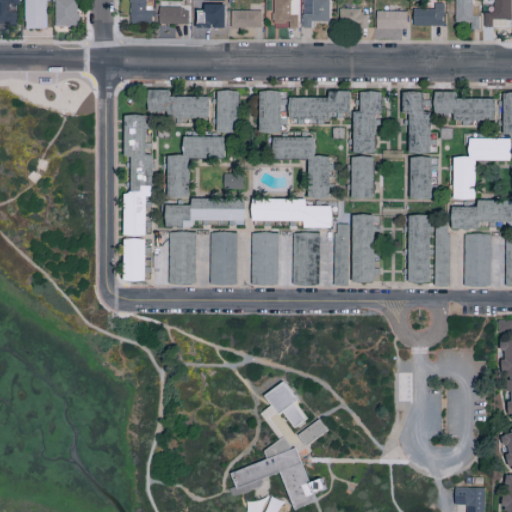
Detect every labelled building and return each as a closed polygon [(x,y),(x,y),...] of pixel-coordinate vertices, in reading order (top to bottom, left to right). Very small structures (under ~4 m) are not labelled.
[(16,0),(0,0),(0,21),(13,22),(13,10),(6,10),(6,4),(16,4),(16,0)] [(42,28),(42,0),(21,0),(21,28),(42,28)] [(51,0),(52,26),(74,25),(73,0),(51,0)] [(126,0),(127,22),(151,22),(151,10),(143,10),(142,0),(126,0)] [(269,0),(270,27),(295,27),(294,0),(269,0)] [(325,0),(299,0),(300,23),(326,23),(325,0)] [(451,0),(451,22),(467,22),(467,29),(475,29),(475,16),(469,15),(468,0),(451,0)] [(481,27),(507,26),(506,0),(489,0),(490,12),(480,12),(481,27)] [(409,25),(439,25),(439,3),(431,3),(431,8),(409,8),(409,25)] [(185,23),(184,7),(156,7),(156,23),(185,23)] [(357,8),(336,8),(336,27),(364,28),(364,14),(357,14),(357,8)] [(257,10),(228,10),(228,28),(258,28),(257,10)] [(403,11),(373,10),(373,28),(403,29),(403,11)] [(166,95),(166,89),(143,89),(143,111),(164,111),(164,118),(206,118),(206,95),(166,95)] [(235,90),(213,90),(213,132),(235,132),(235,90)] [(256,90),(255,132),(277,133),(278,90),(256,90)] [(325,98),(286,96),(285,123),(326,124),(326,111),(333,111),(333,117),(344,118),(345,91),(325,90),(325,98)] [(378,91),(357,91),(357,111),(349,111),(350,153),(371,153),(371,131),(374,131),(374,113),(378,113),(378,91)] [(427,111),(420,111),(420,91),(399,91),(399,114),(406,114),(405,153),(427,153),(427,111)] [(452,98),(452,91),(431,91),(430,112),(450,112),(450,118),(460,118),(460,121),(492,122),(492,99),(452,98)] [(511,92),(499,92),(500,134),(511,134),(511,138),(511,137),(511,92)] [(142,114),(120,114),(120,158),(127,158),(127,194),(120,194),(120,235),(141,235),(141,202),(149,202),(149,154),(142,154),(142,114)] [(164,154),(164,196),(185,196),(185,158),(221,158),(221,136),(179,136),(179,154),(164,154)] [(305,159),(304,197),(326,198),(326,175),(331,175),(331,164),(325,164),(325,156),(311,156),(311,137),(269,137),(269,158),(305,159)] [(507,138),(465,139),(466,156),(450,157),(450,198),(472,197),(471,160),(508,160),(507,138)] [(370,156),(348,156),(347,198),(369,198),(370,156)] [(407,156),(406,198),(429,199),(429,164),(428,164),(429,156),(407,156)] [(239,189),(239,174),(220,173),(219,188),(239,189)] [(241,220),(241,198),(188,198),(187,205),(162,205),(162,226),(189,227),(189,220),(241,220)] [(327,227),(327,206),(299,205),(299,199),(248,198),(248,225),(272,225),(272,219),(299,220),(299,227),(327,227)] [(448,206),(448,228),(476,228),(476,223),(511,222),(511,199),(473,200),(473,206),(448,206)] [(371,215),(349,214),(348,282),(370,282),(371,215)] [(427,215),(405,214),(404,283),(426,283),(427,215)] [(329,285),(344,285),(346,224),(331,223),(329,285)] [(445,286),(446,225),(431,225),(431,285),(445,286)] [(192,284),(191,232),(165,232),(165,284),(192,284)] [(233,232),(206,232),(206,284),(232,284),(233,232)] [(248,232),(247,285),(273,285),(274,233),(248,232)] [(289,285),(315,285),(313,232),(288,233),(289,285)] [(486,286),(487,234),(461,234),(459,286),(486,286)] [(511,234),(511,238),(502,238),(501,284),(511,284),(511,234)] [(120,239),(119,280),(141,281),(141,257),(147,257),(147,247),(141,247),(141,239),(120,239)] [(494,333),(511,333),(511,319),(494,319),(494,333)] [(506,420),(511,419),(511,337),(497,339),(499,358),(497,359),(499,379),(502,379),(506,420)] [(289,427),(304,417),(278,382),(261,395),(275,414),(278,412),(289,427)] [(298,436),(305,446),(325,432),(318,421),(298,436)] [(511,429),(500,432),(506,470),(511,469),(511,429)] [(295,509),(317,500),(314,494),(325,490),(320,479),(310,483),(301,459),(296,447),(283,436),(264,450),(267,457),(234,470),(239,487),(265,478),(279,473),(295,509)] [(511,511),(511,473),(502,473),(499,511),(511,511)] [(460,511),(479,511),(480,488),(451,487),(451,505),(461,505),(460,511)] [(269,511),(275,511),(279,501),(267,497),(262,510),(269,511)]
